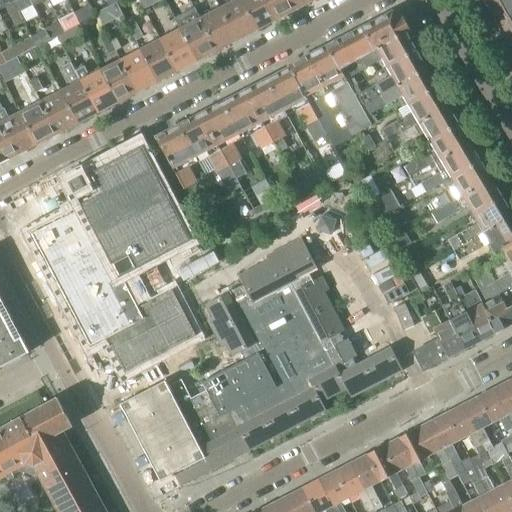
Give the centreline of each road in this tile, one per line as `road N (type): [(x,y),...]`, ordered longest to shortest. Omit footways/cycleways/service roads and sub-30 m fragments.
road 1 (residential): [(361,0),(0,192)]
road 2 (residential): [(204,511),(511,354)]
road 3 (residential): [(145,511),(0,246)]
road 4 (residential): [(511,130),(438,0)]
